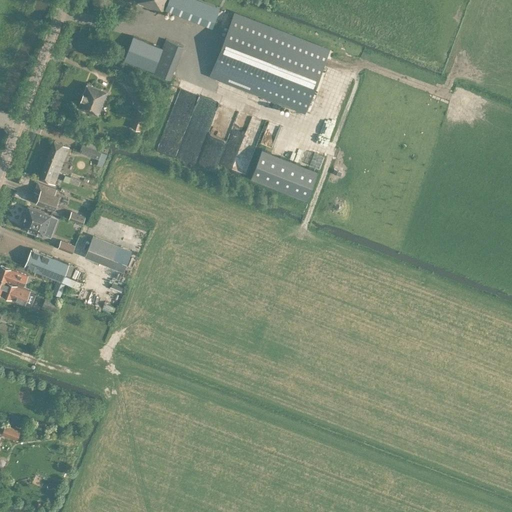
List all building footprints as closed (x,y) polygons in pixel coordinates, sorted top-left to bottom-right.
[(135,0),(135,1),(163,12),(165,7),(167,0),(135,0)] [(203,0),(167,0),(165,7),(207,24),(212,24),(214,22),(220,6),(203,0)] [(327,45),(233,9),(210,71),(303,107),(327,45)] [(154,69),(153,70),(170,77),(183,45),(166,38),(163,46),(135,35),(133,35),(124,57),(154,69)] [(78,105),(98,113),(107,90),(87,82),(78,105)] [(187,109),(191,94),(177,91),(173,110),(181,112),(182,107),(187,109)] [(146,111),(138,108),(131,126),(140,129),(146,111)] [(245,166),(257,131),(244,126),(248,116),(235,111),(220,157),(245,166)] [(246,126),(258,130),(263,117),(251,113),(246,126)] [(54,140),(44,165),(59,171),(69,146),(54,140)] [(98,149),(83,143),(80,150),(95,156),(98,149)] [(96,162),(101,163),(105,150),(100,149),(96,162)] [(318,170),(262,149),(251,177),(307,198),(318,170)] [(319,167),(324,154),(314,151),(309,163),(319,167)] [(44,165),(39,177),(54,183),(59,171),(44,165)] [(56,188),(38,181),(34,189),(39,191),(36,200),(53,206),(58,194),(54,193),(56,188)] [(51,213),(29,205),(21,225),(43,233),(51,213)] [(84,215),(71,210),(68,217),(82,222),(84,215)] [(93,233),(85,255),(124,270),(132,249),(93,233)] [(61,238),(58,246),(72,251),(75,244),(61,238)] [(32,247),(25,265),(78,286),(80,280),(64,274),(68,262),(32,247)] [(0,264),(0,265),(0,275),(7,278),(7,279),(24,286),(28,274),(11,268),(0,264)] [(0,275),(0,293),(31,305),(36,291),(6,280),(7,279),(7,278),(0,275)] [(56,279),(51,291),(60,294),(65,282),(56,279)] [(57,312),(62,300),(47,294),(42,306),(57,312)] [(2,311),(0,318),(10,321),(12,314),(2,311)] [(21,428),(5,422),(1,433),(17,438),(21,428)]
